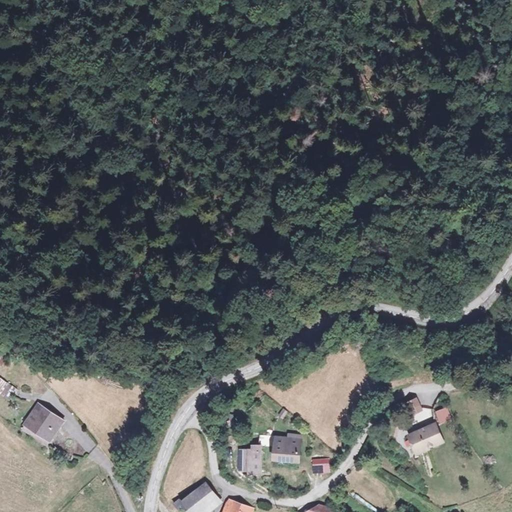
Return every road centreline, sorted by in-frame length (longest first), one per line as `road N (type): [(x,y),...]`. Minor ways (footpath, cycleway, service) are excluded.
road 1 (tertiary): [(511,262),(467,314),(443,321),(374,307),(341,312),(187,405)]
road 2 (residential): [(441,387),(419,388),(381,407),(327,486),(287,502),(227,487),(215,476),(206,432),(187,405)]
